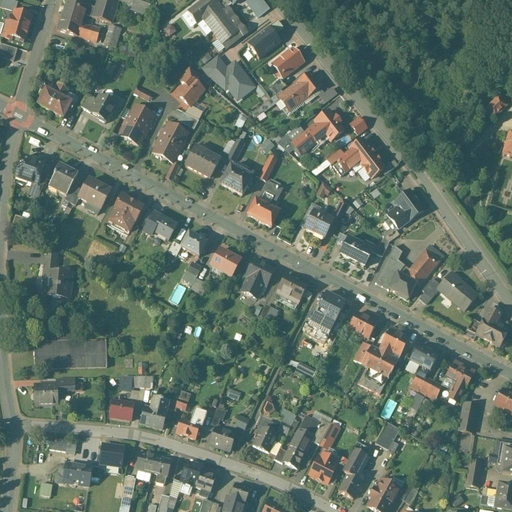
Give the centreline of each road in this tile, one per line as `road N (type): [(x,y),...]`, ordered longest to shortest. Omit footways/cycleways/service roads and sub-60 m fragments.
road 1 (residential): [(511,375),(134,170)]
road 2 (residential): [(511,302),(279,0)]
road 3 (residential): [(338,511),(170,442),(11,427)]
road 4 (residential): [(0,289),(11,427)]
road 5 (residential): [(134,170),(17,112)]
